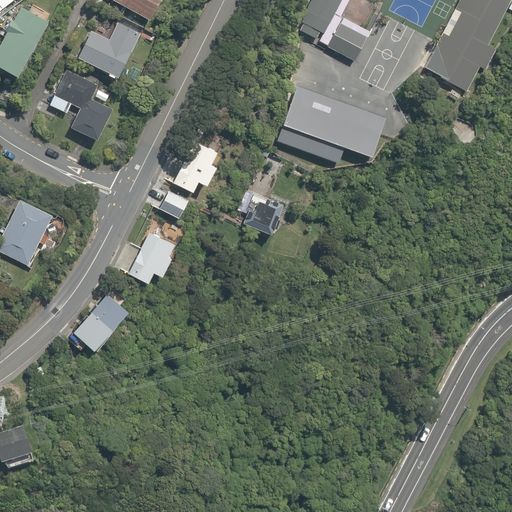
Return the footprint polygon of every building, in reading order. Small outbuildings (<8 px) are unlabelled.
[(0,0),(0,20),(26,0),(0,0)] [(109,0),(153,30),(171,2),(168,0),(109,0)] [(343,0),(311,0),(297,26),(322,40),(343,0)] [(475,60),(508,0),(460,0),(423,68),(445,80),(461,52),(475,60)] [(30,13),(20,8),(16,15),(21,18),(0,58),(0,77),(22,89),(53,27),(46,24),(50,17),(33,8),(30,13)] [(365,43),(416,72),(429,48),(378,20),(365,43)] [(368,36),(342,21),(328,46),(354,60),(368,36)] [(74,62),(123,88),(135,64),(132,62),(143,40),(119,28),(112,40),(91,29),(74,62)] [(100,148),(116,116),(105,110),(106,106),(93,99),(98,89),(65,73),(47,107),(65,116),(70,105),(79,110),(68,132),(100,148)] [(176,157),(165,179),(186,189),(191,177),(199,181),(210,158),(203,155),(209,142),(192,134),(180,158),(176,157)] [(183,196),(154,182),(145,202),(174,215),(183,196)] [(280,201),(252,193),(243,225),(270,233),(280,201)] [(69,219),(32,197),(0,250),(0,252),(35,274),(69,219)] [(130,238),(114,262),(140,278),(147,267),(155,272),(168,252),(162,248),(167,241),(144,226),(135,241),(130,238)] [(81,340),(86,345),(122,306),(103,289),(61,335),(74,347),(81,340)] [(0,428),(0,464),(26,456),(16,424),(0,428)]
